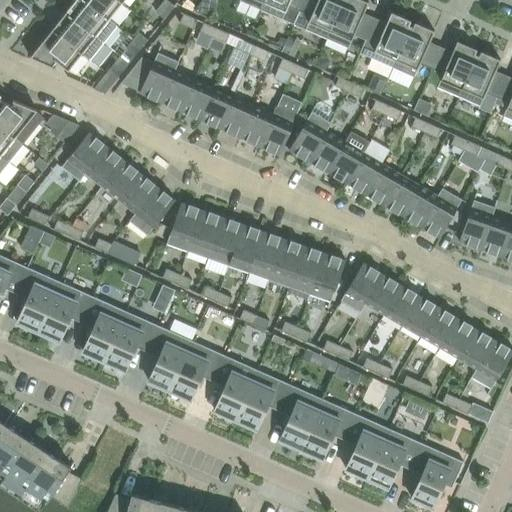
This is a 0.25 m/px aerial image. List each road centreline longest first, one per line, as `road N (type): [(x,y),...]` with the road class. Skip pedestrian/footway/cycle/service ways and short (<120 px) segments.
road 1 (residential): [(511,307),(0,66)]
road 2 (residential): [(357,511),(0,352)]
